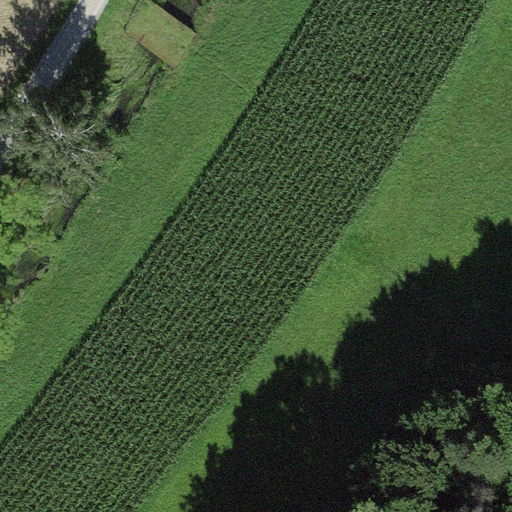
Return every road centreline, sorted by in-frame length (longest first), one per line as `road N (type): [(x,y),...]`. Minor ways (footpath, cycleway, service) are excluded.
road 1 (track): [(84,0),(0,131)]
road 2 (track): [(511,419),(403,511)]
